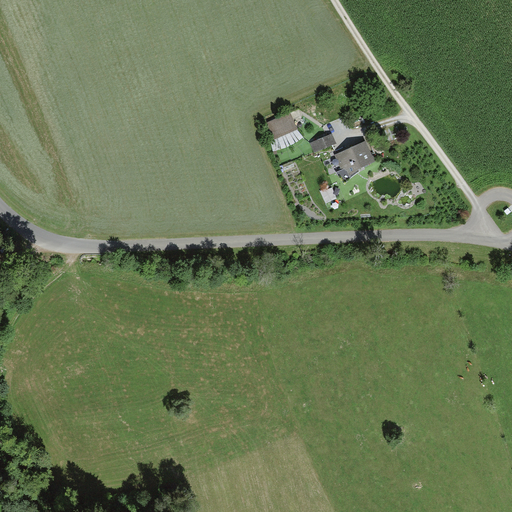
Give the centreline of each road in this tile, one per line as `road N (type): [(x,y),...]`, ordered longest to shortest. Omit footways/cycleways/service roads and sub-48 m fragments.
road 1 (unclassified): [(0,208),(36,235),(82,246),(414,234),(511,244)]
road 2 (track): [(480,205),(332,0)]
road 3 (track): [(71,245),(67,266),(30,297),(0,344)]
